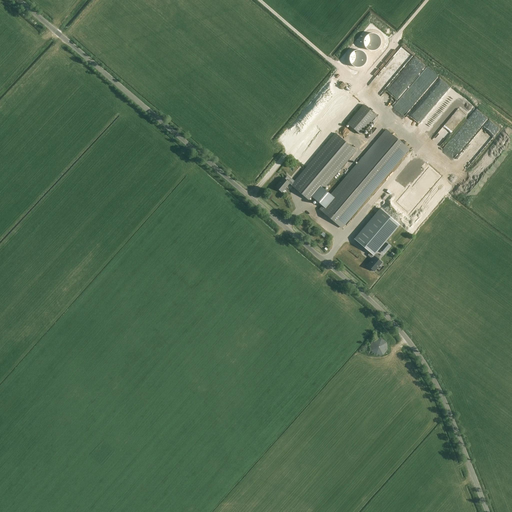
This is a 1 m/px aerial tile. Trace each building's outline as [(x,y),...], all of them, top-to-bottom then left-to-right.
[(400,78),(402,81),(412,70),(408,66),(407,67),(405,65),(395,77),(398,80),(400,78)] [(413,91),(423,80),(417,74),(407,85),(413,91)] [(423,90),(416,96),(421,102),(434,90),(428,84),(423,89),(423,90)] [(405,91),(404,93),(401,91),(399,94),(406,99),(410,95),(405,91)] [(416,109),(410,103),(401,112),(408,118),(416,109)] [(347,124),(360,135),(376,116),(363,105),(347,124)] [(438,121),(437,123),(440,126),(451,110),(444,105),(434,118),(438,121)] [(461,112),(432,139),(438,145),(467,118),(461,112)] [(356,151),(335,133),(293,183),(289,180),(288,182),(283,178),(275,187),(282,193),(289,184),(291,185),(312,203),(315,199),(323,206),(320,210),(342,229),(411,149),(388,129),(332,195),(324,189),(356,151)] [(431,148),(432,147),(426,143),(419,153),(429,160),(432,157),(430,156),(434,150),(431,148)] [(354,239),(373,255),(376,253),(399,225),(380,209),(354,239)] [(373,255),(373,256),(375,257),(367,266),(374,272),(382,262),(378,259),(380,256),(376,253),(373,255)] [(387,343),(382,339),(375,339),(370,345),(371,352),(377,356),(383,355),(388,350),(387,343)]
